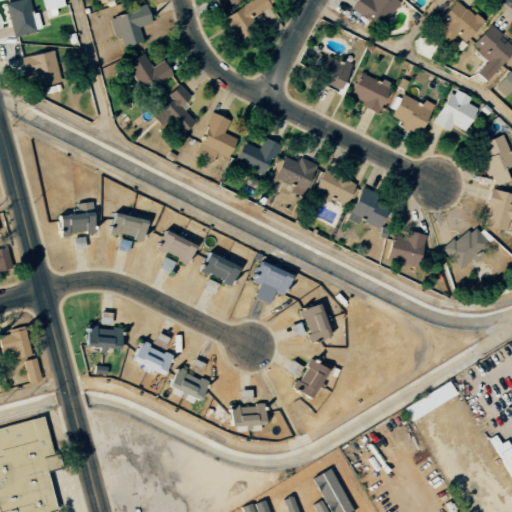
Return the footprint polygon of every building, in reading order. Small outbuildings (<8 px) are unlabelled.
[(16,0),(4,3),(12,37),(40,30),(36,12),(32,13),(28,0),(16,0)] [(42,0),(46,17),(55,15),(54,8),(62,6),(60,0),(42,0)] [(269,6),(264,0),(250,0),(222,18),(236,39),(255,27),(250,18),(269,6)] [(381,29),(398,1),(396,0),(355,0),(349,10),(381,29)] [(463,42),(481,22),(456,0),(454,0),(438,17),(444,22),(435,31),(448,42),(455,34),(463,42)] [(150,24),(145,7),(107,18),(113,37),(119,36),(122,47),(142,41),(137,27),(150,24)] [(470,45),(487,61),(476,73),(485,81),(511,51),(511,46),(488,25),(470,45)] [(0,32),(0,39),(11,39),(11,27),(0,27),(0,32)] [(433,38),(415,38),(415,57),(433,56),(433,38)] [(59,81),(51,50),(24,57),(31,88),(59,81)] [(150,68),(141,53),(125,63),(144,93),(172,76),(162,60),(150,68)] [(338,92),(350,64),(327,54),(315,82),(338,92)] [(511,65),(493,87),(504,97),(511,87),(511,65)] [(389,85),(359,72),(348,98),(377,111),(389,85)] [(162,128),(172,119),(183,131),(194,122),(183,110),(188,106),(183,100),(189,96),(178,83),(157,102),(161,107),(151,116),(162,128)] [(463,131),(475,108),(466,103),(469,97),(451,88),(432,123),(448,131),(451,125),(463,131)] [(432,105),(423,100),(422,104),(401,94),(390,116),(402,122),(400,128),(416,136),(432,105)] [(226,158),(235,139),(222,133),(228,120),(210,113),(194,152),(213,160),(215,153),(226,158)] [(502,169),(511,165),(511,151),(508,153),(497,123),(473,132),(493,186),(507,181),(502,169)] [(258,148),(243,141),(233,162),(264,176),(278,145),(263,138),(258,148)] [(273,177),(292,186),(289,192),(301,197),(315,165),(298,157),(296,162),(283,156),(273,177)] [(313,190),(343,205),(354,184),(323,169),(313,190)] [(357,219),(377,229),(386,210),(375,205),(379,197),(360,187),(345,219),(355,224),(357,219)] [(511,214),(511,194),(489,189),(484,208),(486,209),(482,225),(507,232),(511,214)] [(59,236),(93,232),(90,202),(74,203),(75,214),(57,216),(59,236)] [(107,232),(140,240),(145,221),(112,212),(107,232)] [(479,251),(487,244),(471,225),(441,251),(458,269),(470,259),(473,262),(482,254),(479,251)] [(416,268),(424,236),(394,228),(386,260),(416,268)] [(154,251),(187,262),(193,243),(161,231),(154,251)] [(116,249),(126,251),(128,242),(118,240),(116,249)] [(0,269),(9,267),(5,245),(0,246),(0,269)] [(198,270),(228,285),(237,267),(207,252),(198,270)] [(173,262),(163,257),(158,267),(168,272),(173,262)] [(252,298),(268,304),(273,292),(281,295),(290,275),(257,262),(249,281),(258,285),(252,298)] [(202,289),(213,293),(216,283),(206,279),(202,289)] [(328,335),(317,303),(298,309),(309,341),(328,335)] [(302,332),(299,322),(288,325),(291,335),(302,332)] [(119,349),(120,328),(85,327),(84,346),(101,346),(101,348),(119,349)] [(29,355),(23,328),(0,333),(0,351),(11,349),(13,358),(29,355)] [(161,375),(170,356),(139,341),(130,359),(146,367),(161,375)] [(38,381),(34,358),(22,360),(26,383),(38,381)] [(309,398),(326,369),(308,359),(292,388),(309,398)] [(199,399),(206,381),(175,368),(167,386),(199,399)] [(408,416),(454,397),(449,384),(402,403),(408,416)] [(169,393),(191,402),(192,397),(170,388),(169,393)] [(229,424),(263,423),(262,405),(228,406),(229,424)] [(0,426),(0,511),(47,511),(53,508),(44,471),(59,466),(55,453),(51,454),(42,416),(0,426)] [(511,443),(508,445),(505,440),(498,443),(494,435),(491,436),(511,475),(511,443)] [(363,502),(347,474),(330,483),(346,511),(363,502)] [(304,511),(304,486),(290,486),(290,497),(284,498),(284,511),(304,511)] [(262,511),(269,510),(265,499),(254,503),(258,511),(262,511)]
